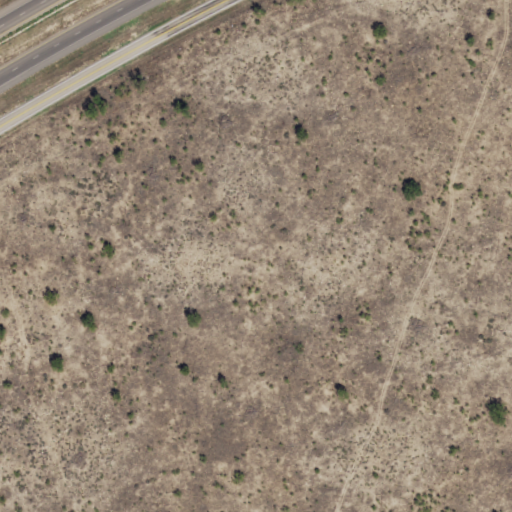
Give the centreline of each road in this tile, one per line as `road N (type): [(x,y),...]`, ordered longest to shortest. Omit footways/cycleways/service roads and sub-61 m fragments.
road 1 (tertiary): [(0,124),(225,0)]
road 2 (motorway): [(0,76),(135,0)]
